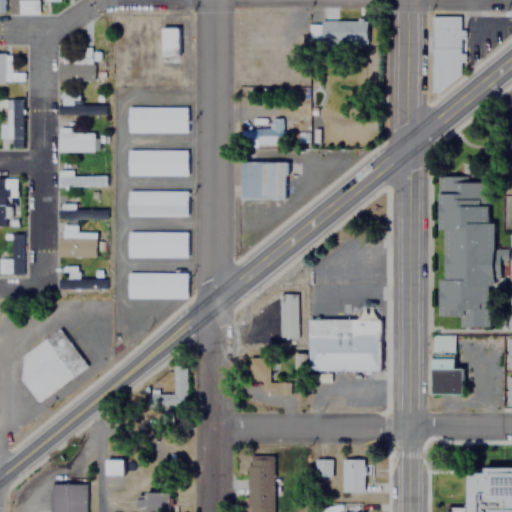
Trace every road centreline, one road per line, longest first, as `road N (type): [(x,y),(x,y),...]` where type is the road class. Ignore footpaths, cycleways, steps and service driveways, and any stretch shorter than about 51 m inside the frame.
road 1 (secondary): [(0,473),(511,56)]
road 2 (residential): [(215,511),(212,0)]
road 3 (tertiary): [(408,511),(407,0)]
road 4 (residential): [(25,280),(38,263),(38,21),(88,0)]
road 5 (tertiary): [(511,425),(215,423)]
